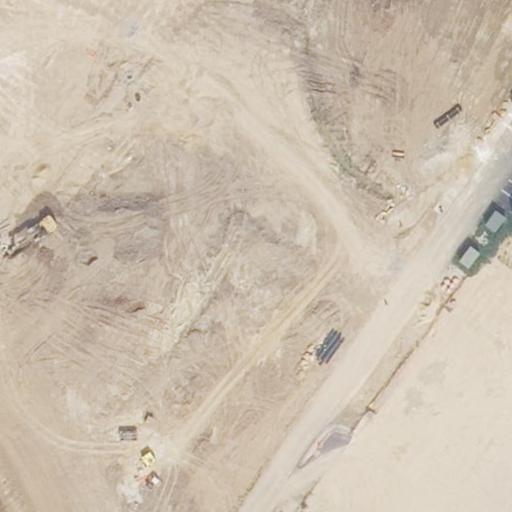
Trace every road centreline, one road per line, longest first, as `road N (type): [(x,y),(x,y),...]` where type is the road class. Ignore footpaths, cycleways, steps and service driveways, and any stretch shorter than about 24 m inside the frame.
road 1 (unknown): [(511,142),(248,511)]
road 2 (unknown): [(151,0),(511,257)]
road 3 (unknown): [(211,0),(97,157)]
road 4 (unknown): [(0,373),(91,511)]
